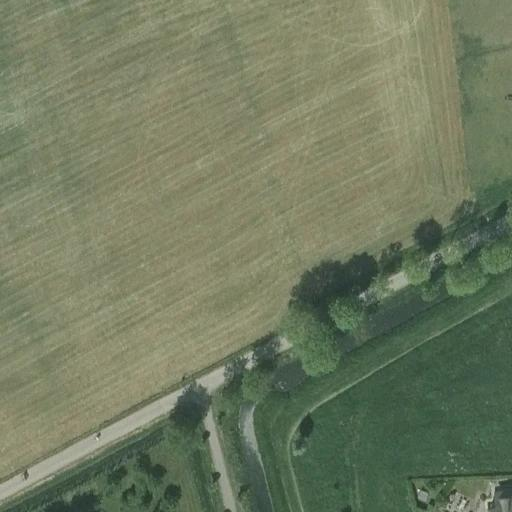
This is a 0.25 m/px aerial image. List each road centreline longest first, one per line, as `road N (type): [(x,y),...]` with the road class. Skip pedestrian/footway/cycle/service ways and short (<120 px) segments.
road 1 (unclassified): [(199,387),(511,218)]
road 2 (unclassified): [(199,387),(0,493)]
